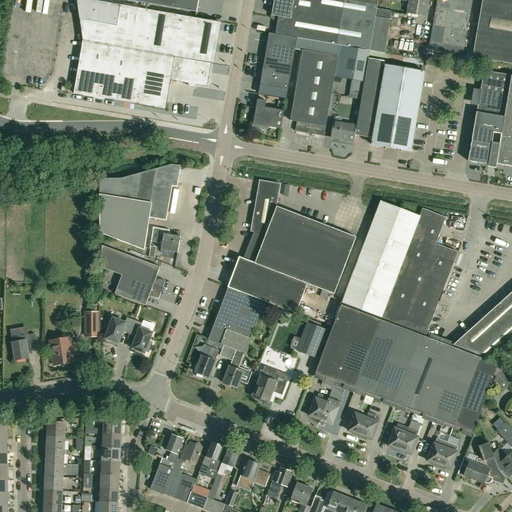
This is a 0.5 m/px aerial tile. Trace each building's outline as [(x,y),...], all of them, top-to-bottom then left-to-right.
[(75,85),(74,94),(104,99),(135,104),(151,11),(88,0),(76,0),(82,32),(83,41),(82,48),(79,63),(77,76),(77,78),(75,85)] [(125,0),(197,12),(198,0),(125,0)] [(273,6),(272,16),(278,17),(275,34),(337,45),(344,0),(341,0),(274,0),(274,6),(273,6)] [(341,0),(344,0),(337,45),(340,46),(370,50),(377,8),(378,0),(341,0)] [(408,0),(406,13),(426,16),(429,0),(408,0)] [(465,46),(472,0),(437,0),(430,40),(465,46)] [(511,0),(482,0),(473,57),(511,63),(511,0)] [(377,8),(370,50),(385,53),(392,11),(377,8)] [(151,11),(135,104),(154,108),(165,110),(167,103),(171,104),(173,95),(168,94),(171,80),(189,83),(190,86),(194,87),(196,84),(207,86),(211,63),(218,22),(151,11)] [(269,33),(260,85),(288,90),(295,49),(302,50),(338,57),(340,46),(337,45),(275,34),(269,33)] [(362,94),(368,57),(370,50),(340,46),(338,57),(334,77),(351,80),(349,92),(362,94)] [(302,50),(290,121),(297,122),(295,131),(324,136),(334,77),(338,57),(302,50)] [(373,138),(385,66),(386,60),(368,57),(362,94),(357,125),(355,135),(373,138)] [(371,145),(411,151),(425,73),(385,66),(373,138),(371,145)] [(496,169),(496,164),(511,75),(484,70),(468,161),(488,165),(487,167),(496,169)] [(511,75),(496,164),(511,166),(511,75)] [(264,126),(281,129),(284,111),(265,108),(266,101),(258,99),(255,114),(253,114),(251,126),(264,128),(264,126)] [(355,135),(357,125),(334,121),(331,138),(354,141),(355,135)] [(122,178),(100,179),(100,194),(99,233),(143,250),(149,217),(166,220),(172,186),(177,187),(180,166),(171,165),(122,178)] [(239,257),(228,287),(264,301),(296,313),(307,283),(334,294),(356,237),(277,207),(277,202),(280,184),(259,180),(250,232),(254,232),(244,259),(239,257)] [(7,205),(17,206),(18,198),(8,197),(7,205)] [(458,252),(457,252),(436,244),(446,217),(422,208),(420,216),(381,201),(375,217),(342,303),(426,335),(458,252)] [(169,230),(153,227),(151,241),(162,243),(161,250),(178,253),(180,237),(168,234),(169,230)] [(122,275),(162,290),(165,281),(156,278),(160,267),(102,246),(102,268),(122,275)] [(159,299),(162,290),(122,275),(115,294),(146,306),(150,295),(159,299)] [(236,350),(244,353),(245,353),(264,301),(228,287),(228,288),(208,339),(224,345),(230,348),(236,350)] [(511,292),(461,338),(453,345),(489,358),(511,338),(511,292)] [(98,337),(98,312),(98,305),(88,305),(88,313),(86,313),(86,337),(98,337)] [(334,383),(361,313),(341,305),(315,373),(325,377),(324,379),(334,383)] [(355,388),(381,320),(361,313),(334,383),(345,387),(346,385),(355,388)] [(129,334),(135,320),(127,317),(125,322),(113,318),(110,326),(107,325),(103,335),(106,336),(105,339),(107,339),(106,341),(113,344),(114,342),(118,343),(122,331),(129,334)] [(135,320),(129,334),(136,337),(132,348),(136,350),(135,352),(142,355),(143,353),(145,353),(145,351),(148,352),(152,342),(149,341),(152,333),(140,328),(142,323),(135,320)] [(374,398),(401,328),(381,320),(355,388),(364,392),(364,394),(374,398)] [(326,329),(307,322),(296,350),(315,357),(326,329)] [(394,403),(420,335),(401,328),(374,398),(384,402),(385,400),(394,403)] [(35,334),(12,338),(15,360),(28,358),(27,352),(38,351),(35,334)] [(413,413),(440,343),(420,335),(394,403),(404,407),(403,409),(413,413)] [(73,356),(77,355),(75,345),(71,346),(70,337),(50,341),(54,366),(74,362),(73,356)] [(224,345),(208,339),(207,343),(222,349),(224,345)] [(434,418),(460,350),(440,343),(413,413),(424,417),(425,415),(434,418)] [(222,349),(220,356),(226,358),(230,348),(224,345),(222,349)] [(196,363),(193,370),(196,372),(196,373),(197,373),(196,376),(202,378),(203,376),(209,378),(215,361),(219,350),(211,348),(207,358),(202,356),(199,364),(196,363)] [(230,366),(223,383),(236,388),(239,381),(247,384),(251,375),(243,371),(238,369),(241,359),(244,353),(236,350),(233,360),(230,367),(230,366)] [(453,428),(480,358),(460,350),(434,418),(443,422),(443,424),(453,428)] [(480,358),(453,428),(463,432),(464,430),(473,433),(498,364),(480,358)] [(511,378),(504,369),(497,374),(508,386),(511,383),(511,378)] [(258,383),(254,395),(269,401),(272,391),(282,395),(288,378),(276,373),(273,381),(261,376),(261,377),(258,383)] [(503,391),(508,387),(497,375),(492,385),(503,391)] [(320,422),(329,398),(319,394),(317,399),(315,398),(309,416),(314,418),(313,419),(320,422)] [(339,402),(329,398),(320,422),(326,424),(327,423),(332,425),(339,407),(337,406),(339,402)] [(359,437),(367,418),(355,413),(348,431),(353,433),(353,434),(359,437)] [(378,422),(376,421),(378,417),(368,413),(367,418),(359,437),(366,439),(366,438),(371,440),(378,422)] [(501,417),(493,424),(497,429),(505,422),(501,417)] [(103,434),(121,435),(122,421),(104,420),(103,434)] [(47,436),(65,437),(66,423),(47,422),(47,436)] [(497,429),(496,430),(511,447),(511,445),(511,430),(505,422),(497,429)] [(399,452),(408,428),(398,424),(396,429),(394,428),(388,446),(393,448),(392,449),(399,452)] [(86,434),(94,434),(94,427),(94,426),(89,425),(86,425),(86,434)] [(408,428),(399,452),(405,454),(406,453),(411,455),(418,437),(416,436),(418,432),(408,428)] [(159,466),(178,473),(183,460),(180,459),(177,458),(178,454),(177,454),(182,442),(183,443),(184,440),(183,440),(183,439),(177,437),(178,435),(172,433),(172,435),(171,435),(165,449),(171,451),(167,460),(162,458),(159,466)] [(121,448),(121,435),(103,434),(102,447),(121,448)] [(65,450),(65,437),(47,436),(46,450),(65,450)] [(447,443),(437,439),(436,444),(434,443),(427,461),(432,463),(432,464),(438,467),(447,443)] [(197,443),(196,444),(190,442),(189,446),(186,444),(180,459),(183,460),(184,459),(196,463),(202,447),(201,447),(201,445),(197,443)] [(210,442),(199,473),(205,476),(208,468),(216,471),(220,461),(218,460),(224,447),(215,443),(212,442),(211,442),(210,442)] [(447,443),(438,467),(445,469),(445,468),(450,470),(457,452),(455,451),(457,447),(447,443)] [(498,467),(493,453),(493,454),(489,443),(478,446),(482,458),(477,460),(475,464),(463,459),(458,473),(487,483),(487,484),(488,483),(489,483),(490,483),(491,482),(491,481),(492,481),(492,479),(503,483),(505,477),(501,472),(502,471),(498,467)] [(120,462),(121,448),(102,447),(102,461),(120,462)] [(239,453),(234,450),(232,450),(228,448),(218,474),(223,476),(227,465),(234,467),(239,453)] [(511,452),(507,457),(499,448),(493,453),(498,467),(502,471),(506,467),(511,473),(511,452)] [(64,464),(65,450),(46,450),(46,463),(64,464)] [(239,481),(239,485),(245,487),(248,488),(251,479),(254,480),(256,477),(267,481),(269,474),(258,470),(260,465),(247,460),(244,469),(243,469),(239,481)] [(120,475),(120,462),(102,461),(101,475),(120,475)] [(63,478),(64,464),(46,463),(45,477),(63,478)] [(184,475),(178,473),(159,466),(150,489),(181,501),(185,491),(179,489),(183,477),(184,475)] [(276,499),(282,485),(287,487),(292,473),(280,468),(278,473),(275,472),(272,481),(267,495),(276,499)] [(119,489),(120,475),(101,475),(101,488),(119,489)] [(63,491),(63,478),(45,477),(44,490),(63,491)] [(191,491),(195,482),(183,477),(179,489),(185,491),(181,501),(187,503),(191,491)] [(0,492),(8,493),(8,479),(0,479),(0,492)] [(212,487),(218,489),(221,482),(215,480),(212,487)] [(308,511),(311,507),(306,506),(307,502),(312,489),(297,483),(292,496),(303,500),(298,511),(308,511)] [(118,503),(119,489),(101,488),(100,502),(118,503)] [(62,505),(63,491),(44,490),(44,504),(62,505)] [(208,498),(191,491),(187,503),(203,510),(208,498)] [(237,494),(229,491),(225,504),(232,507),(237,494)] [(341,495),(333,492),(330,491),(327,493),(325,498),(326,501),(324,501),(325,502),(320,511),(335,511),(339,502),(338,502),(341,495)] [(0,506),(8,506),(8,493),(0,492),(0,506)] [(345,511),(350,499),(341,495),(338,502),(339,502),(335,511),(345,511)] [(208,498),(203,510),(209,511),(221,511),(224,504),(208,498)] [(317,511),(322,500),(314,498),(311,507),(308,511),(317,511)] [(358,509),(360,503),(350,499),(345,511),(354,511),(356,509),(358,509)] [(117,511),(118,503),(100,502),(99,511),(117,511)] [(364,511),(367,505),(360,503),(358,509),(356,509),(354,511),(364,511)]
